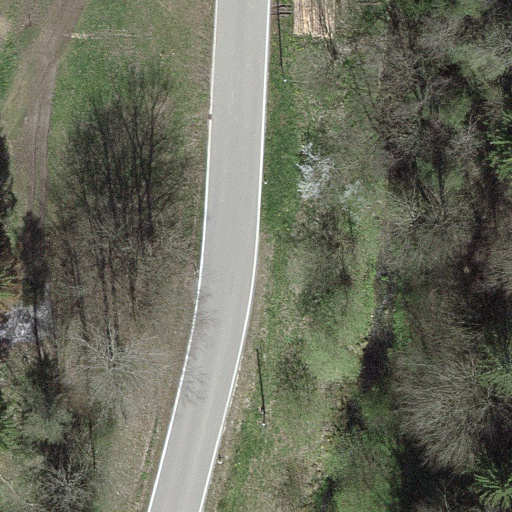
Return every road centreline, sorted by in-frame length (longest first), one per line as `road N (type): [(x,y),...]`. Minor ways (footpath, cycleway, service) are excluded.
road 1 (tertiary): [(249,0),(233,237),(205,410),(177,511)]
road 2 (track): [(73,0),(0,143)]
